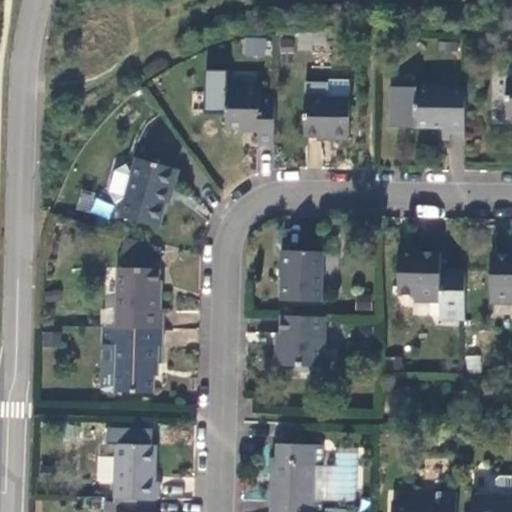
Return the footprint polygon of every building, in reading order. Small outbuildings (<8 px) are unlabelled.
[(242,37),(240,55),(264,57),(265,39),(242,37)] [(444,139),(467,139),(467,88),(393,86),(392,125),(424,127),(445,128),(444,139)] [(276,143),(277,93),(260,93),(260,88),(228,88),(227,126),(250,127),(260,128),(260,143),(276,143)] [(351,136),(352,97),(307,95),(306,133),(326,133),(333,134),(333,136),(351,136)] [(174,189),(179,170),(139,159),(133,178),(129,168),(119,174),(113,194),(117,203),(128,197),(122,217),(160,227),(167,203),(171,188),(174,189)] [(77,211),(111,215),(113,198),(79,194),(77,211)] [(322,299),(323,251),(286,250),(285,280),(284,299),(322,299)] [(441,273),(441,255),(430,255),(399,254),(398,295),(413,296),(413,302),(440,303),(440,318),(465,318),(466,273),(441,273)] [(511,254),(492,254),(491,303),(511,302),(511,254)] [(119,266),(117,327),(164,329),(164,309),(158,309),(159,292),(160,268),(119,266)] [(327,345),(327,316),(284,314),(284,336),(283,344),(278,344),(278,364),(322,365),(322,345),(327,345)] [(163,345),(164,329),(117,327),(103,327),(102,343),(117,343),(117,363),(107,363),(102,365),(101,388),(106,391),(154,392),(155,374),(155,362),(159,363),(159,345),(163,345)] [(117,363),(117,343),(102,343),(102,365),(107,363),(117,363)] [(480,355),(465,356),(466,373),(481,371),(480,355)] [(272,472),(270,511),(320,511),(321,502),(314,501),(316,465),(322,465),(322,446),(278,445),(277,459),(273,459),(272,472)] [(116,446),(114,499),(120,499),(155,501),(157,501),(158,478),(155,478),(155,463),(155,447),(116,446)] [(493,497),(473,496),(472,511),(511,511),(511,478),(500,478),(493,485),(493,497)] [(436,506),(392,504),(391,511),(456,511),(457,493),(437,492),(436,506)] [(154,511),(155,501),(120,499),(119,511),(154,511)]
